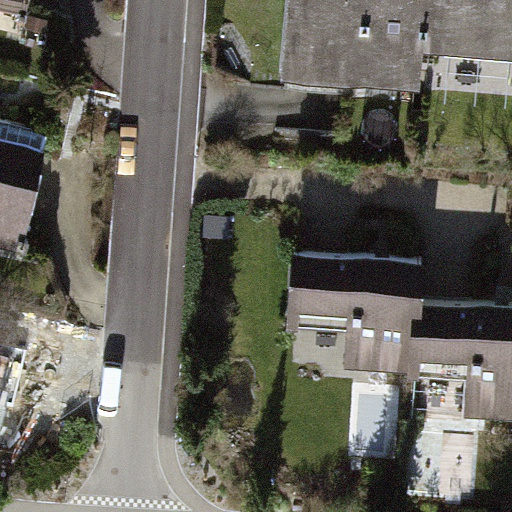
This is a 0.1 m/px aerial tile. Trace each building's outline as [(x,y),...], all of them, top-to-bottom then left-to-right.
[(0,0),(38,9),(40,0),(0,0)] [(511,0),(301,0),(294,72),(430,86),(434,49),(511,56),(511,0)] [(0,172),(0,240),(25,248),(42,184),(0,172)] [(296,263),(291,338),(420,347),(418,379),(511,384),(511,299),(418,293),(419,272),(296,263)] [(0,365),(0,423),(15,370),(0,365)]
